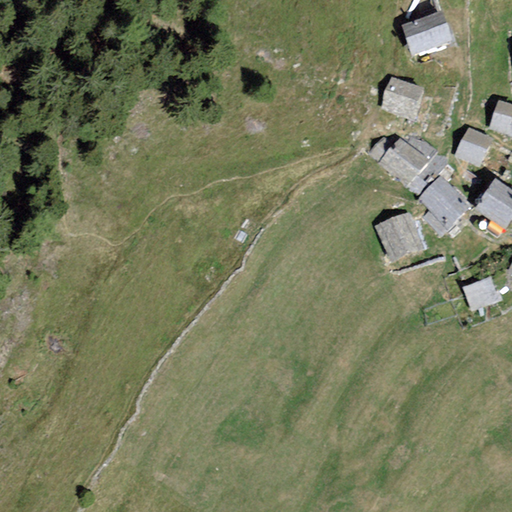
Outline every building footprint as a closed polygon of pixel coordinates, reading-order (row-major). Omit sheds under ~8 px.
[(441,13),(402,27),(412,54),(451,41),(441,13)] [(423,90),(391,80),(382,108),(413,119),(423,90)] [(511,107),(499,103),(490,128),(511,135),(511,107)] [(491,140),(469,130),(456,156),(479,167),(491,140)] [(425,162),(399,139),(393,147),(384,139),(370,155),(405,185),(425,162)] [(468,207),(440,179),(420,199),(431,211),(424,218),(441,235),(468,207)] [(511,216),(511,192),(495,181),(477,208),(504,227),(511,216)] [(422,250),(408,215),(377,228),(391,262),(422,250)] [(489,280),(464,288),(472,311),(497,302),(489,280)]
